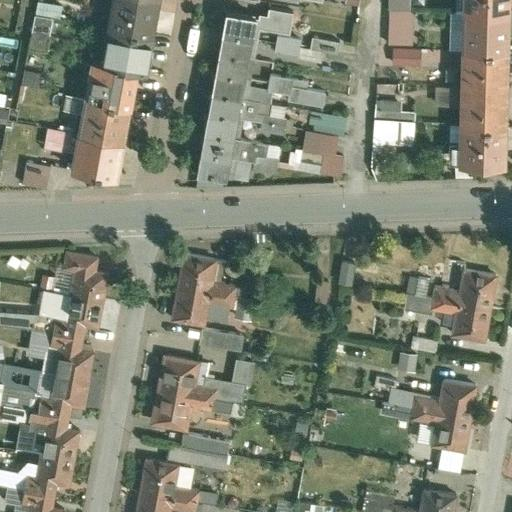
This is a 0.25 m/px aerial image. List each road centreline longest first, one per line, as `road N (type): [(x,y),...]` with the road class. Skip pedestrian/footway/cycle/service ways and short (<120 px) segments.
road 1 (tertiary): [(511,203),(155,215)]
road 2 (residential): [(101,511),(155,215)]
road 3 (residential): [(155,215),(194,0)]
road 4 (unknown): [(343,209),(366,0)]
road 5 (residential): [(511,350),(483,511)]
road 6 (tertiary): [(155,215),(0,219)]
